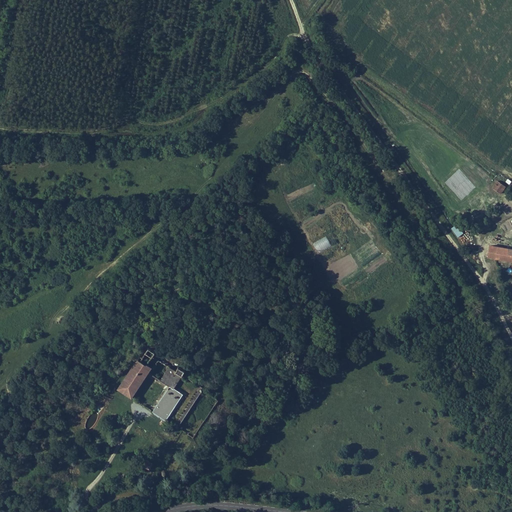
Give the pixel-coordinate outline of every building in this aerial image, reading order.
[(497,180),(492,187),(500,193),(506,186),(497,180)] [(489,190),(484,196),(490,202),(495,196),(489,190)] [(457,237),(462,233),(456,224),(450,227),(457,237)] [(328,236),(314,243),(318,252),(332,246),(328,236)] [(491,246),(489,258),(497,258),(496,257),(497,246),(491,246)] [(496,257),(497,258),(511,259),(511,247),(497,246),(496,257)] [(172,379),(157,400),(183,419),(208,381),(188,368),(191,363),(181,357),(178,361),(158,347),(160,344),(151,339),(144,349),(143,348),(123,376),(137,386),(153,365),(172,379)] [(156,462),(160,457),(153,452),(149,457),(156,462)] [(143,464),(150,468),(154,461),(146,457),(143,464)]
